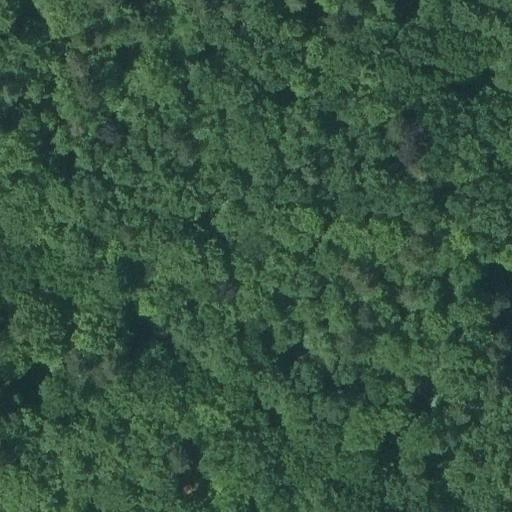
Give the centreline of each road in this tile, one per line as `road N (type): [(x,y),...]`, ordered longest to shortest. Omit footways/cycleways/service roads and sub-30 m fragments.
road 1 (track): [(423,511),(0,207)]
road 2 (track): [(410,502),(511,361)]
